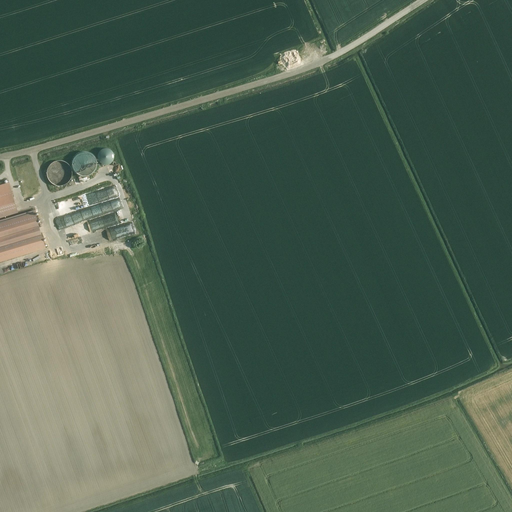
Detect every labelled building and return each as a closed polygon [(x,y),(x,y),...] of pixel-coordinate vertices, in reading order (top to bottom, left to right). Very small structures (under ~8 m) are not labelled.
[(103,163),(115,163),(115,148),(102,148),(103,163)] [(77,175),(98,172),(95,151),(74,154),(77,175)] [(71,180),(73,176),(73,172),(72,168),(70,164),(67,161),(62,160),(58,160),(54,161),(51,164),(48,167),(47,171),(47,175),(49,179),(52,182),(55,185),(59,185),(64,185),(68,183),(71,180)] [(0,218),(19,213),(10,182),(0,184),(0,218)] [(70,214),(72,222),(116,211),(115,206),(112,207),(112,204),(70,214)] [(37,211),(0,221),(0,246),(43,234),(37,211)] [(27,264),(54,257),(53,251),(27,258),(28,262),(27,262),(27,264)] [(22,274),(54,264),(53,260),(20,269),(22,274)]
